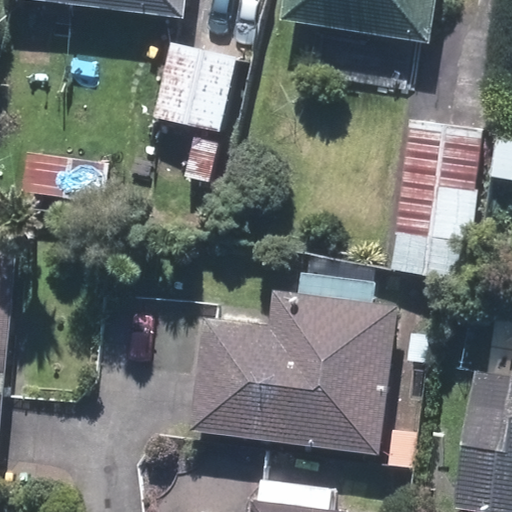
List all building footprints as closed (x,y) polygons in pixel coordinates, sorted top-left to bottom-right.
[(77,0),(183,14),(185,0),(77,0)] [(296,0),(295,10),(440,35),(446,0),(296,0)] [(239,55),(171,39),(152,117),(219,134),(239,55)] [(483,127),(409,118),(389,270),(462,279),(483,127)] [(219,141),(194,134),(182,176),(207,183),(219,141)] [(107,162),(28,151),(23,193),(101,206),(107,162)] [(29,237),(0,234),(0,469),(8,470),(29,237)] [(217,311),(203,424),(390,448),(409,302),(284,286),(280,319),(217,311)] [(511,511),(511,339),(496,337),(468,511),(511,511)] [(381,511),(382,509),(265,495),(263,511),(381,511)]
